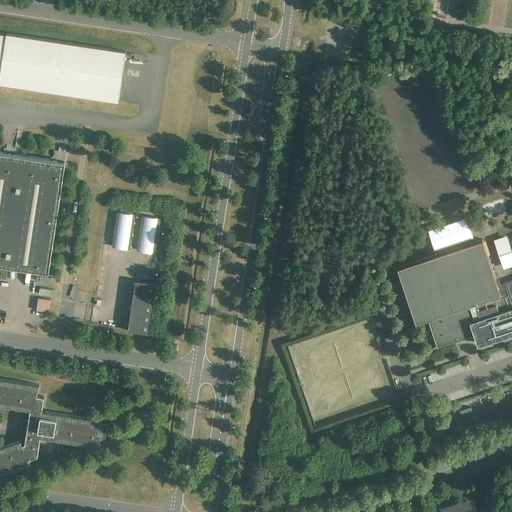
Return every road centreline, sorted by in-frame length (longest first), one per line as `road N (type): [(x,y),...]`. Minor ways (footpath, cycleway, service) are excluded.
road 1 (unclassified): [(254,0),(174,511)]
road 2 (unclassified): [(214,511),(288,0)]
